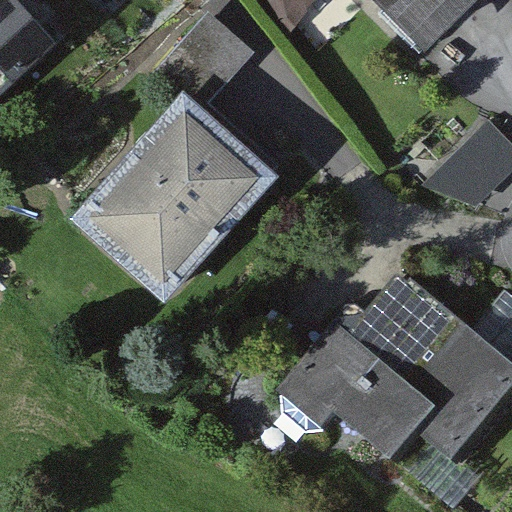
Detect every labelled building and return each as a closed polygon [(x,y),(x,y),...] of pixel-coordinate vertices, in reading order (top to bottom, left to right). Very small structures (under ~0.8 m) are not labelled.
[(366,0),(414,51),(447,18),(464,0),(366,0)] [(254,59),(204,15),(181,41),(231,85),(254,59)] [(283,182),(186,96),(76,219),(174,305),(283,182)] [(511,165),(511,152),(485,124),(427,184),(471,205),(495,182),(511,165)] [(352,336),(335,323),(289,379),(395,466),(420,435),(458,466),(511,400),(511,364),(402,275),(352,336)]
